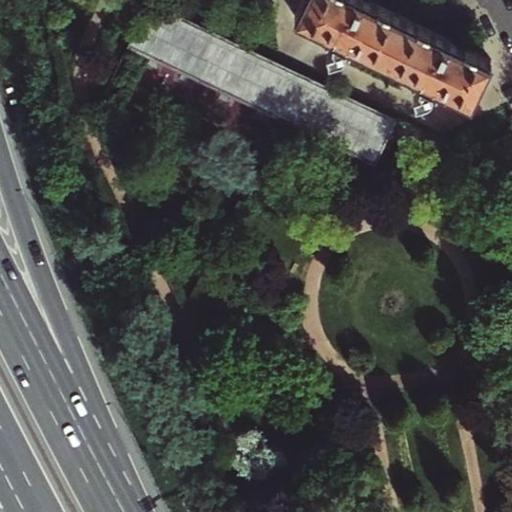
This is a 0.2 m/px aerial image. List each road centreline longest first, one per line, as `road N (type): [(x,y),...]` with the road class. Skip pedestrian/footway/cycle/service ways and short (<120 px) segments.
road 1 (motorway): [(99,492),(0,143)]
road 2 (motorway): [(99,492),(0,291)]
